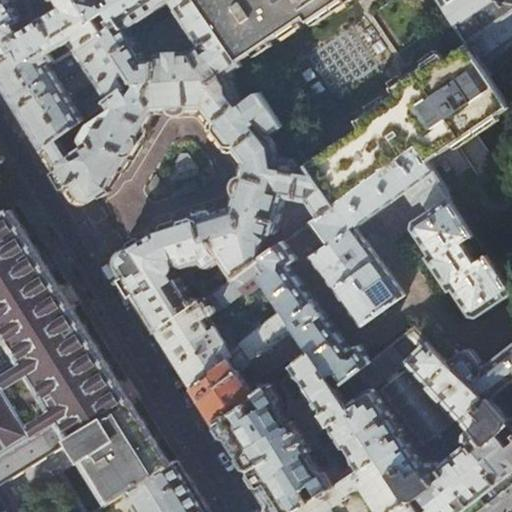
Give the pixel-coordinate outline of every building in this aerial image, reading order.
[(104,31),(83,0),(0,0),(0,63),(18,51),(24,61),(48,47),(51,52),(76,36),(82,45),(104,31)] [(83,0),(104,31),(118,52),(136,39),(131,29),(173,1),(179,10),(193,0),(83,0)] [(232,76),(245,67),(200,0),(193,0),(179,10),(178,11),(200,44),(190,52),(159,53),(157,59),(147,59),(145,56),(146,55),(136,39),(118,52),(129,70),(136,79),(129,84),(134,91),(148,93),(156,111),(203,108),(211,119),(207,122),(231,151),(235,148),(245,160),(241,174),(232,206),(215,211),(213,207),(195,212),(204,239),(209,239),(223,259),(235,277),(255,263),(262,258),(266,255),(261,247),(263,239),(267,235),(269,231),(277,233),(288,197),(309,201),(319,217),(337,204),(310,164),(306,167),(302,166),(297,158),(284,157),(283,158),(281,158),(278,142),(270,132),(283,123),(266,97),(250,108),(237,92),(237,84),(232,76)] [(200,0),(245,67),(247,69),(266,97),(283,123),(301,150),(465,37),(440,0),(200,0)] [(511,0),(440,0),(465,37),(489,72),(511,56),(511,0)] [(118,52),(104,31),(82,45),(75,49),(84,64),(101,90),(108,101),(109,100),(127,86),(121,75),(129,70),(118,52)] [(489,72),(465,37),(301,150),(310,164),(337,204),(418,146),(429,162),(511,106),(489,72)] [(56,61),(51,52),(48,47),(24,61),(18,51),(0,63),(0,77),(16,103),(45,150),(61,137),(108,101),(101,90),(76,106),(59,79),(84,64),(75,49),(56,61)] [(129,84),(127,86),(109,100),(115,110),(107,125),(95,124),(91,132),(93,137),(84,142),(85,144),(82,146),(70,148),(69,146),(68,147),(61,137),(45,150),(59,172),(76,199),(80,201),(86,202),(89,202),(97,197),(101,193),(103,196),(113,189),(111,186),(121,169),(126,171),(152,126),(148,124),(156,111),(148,93),(134,91),(129,84)] [(435,171),(429,162),(418,146),(337,204),(319,217),(316,219),(332,242),(313,256),(364,325),(405,294),(356,227),(404,193),(435,171)] [(435,171),(404,193),(414,206),(421,202),(429,213),(453,198),(435,171)] [(511,285),(453,198),(429,213),(417,222),(415,229),(432,255),(429,257),(453,292),(456,290),(473,315),(481,317),(511,295),(511,285)] [(0,482),(73,437),(115,500),(130,491),(172,464),(131,397),(127,400),(120,389),(124,386),(71,302),(63,306),(56,295),(64,291),(12,207),(0,215),(0,482)] [(213,266),(223,259),(209,239),(204,239),(195,212),(161,222),(162,227),(156,229),(129,248),(122,253),(120,256),(118,258),(118,262),(118,266),(120,269),(132,289),(158,331),(200,302),(196,295),(195,296),(181,274),(180,275),(179,273),(181,265),(188,265),(205,261),(205,263),(207,265),(208,266),(212,266),(213,266)] [(266,255),(262,258),(270,269),(263,275),(267,281),(284,307),(297,326),(313,350),(330,376),(339,369),(347,381),(373,360),(360,343),(352,350),(290,266),(298,260),(285,241),(266,255)] [(263,275),(255,263),(235,277),(204,299),(208,306),(209,305),(211,305),(213,306),(215,307),(215,308),(215,309),(244,289),(248,293),(267,281),(263,275)] [(204,299),(200,302),(158,331),(173,355),(193,388),(234,357),(243,368),(247,364),(297,326),(284,307),(230,350),(207,313),(208,312),(211,313),(212,313),(214,313),(215,311),(215,309),(215,308),(215,307),(213,306),(211,305),(209,305),(208,306),(204,299)] [(295,364),(313,350),(297,326),(247,364),(253,372),(259,368),(265,375),(289,356),(295,364)] [(416,327),(373,360),(347,381),(338,388),(383,455),(420,511),(488,511),(502,501),(511,493),(511,419),(493,398),(492,397),(491,398),(451,362),(416,327)] [(468,349),(451,362),(491,398),(492,397),(493,398),(511,383),(511,418),(511,419),(511,346),(487,366),(475,350),(468,349)] [(313,350),(295,364),(294,365),(359,461),(364,468),(383,455),(338,388),(330,376),(313,350)] [(240,372),(243,368),(234,357),(193,388),(206,408),(216,424),(256,394),(240,372)] [(256,394),(216,424),(226,441),(231,438),(240,452),(243,456),(249,466),(272,501),(266,504),(270,511),(292,511),(364,468),(359,461),(342,471),(337,464),(329,469),(322,466),(312,451),(316,449),(295,416),(291,418),(282,404),(282,395),(273,381),(256,394)] [(420,511),(383,455),(364,468),(292,511),(420,511)] [(172,464),(130,491),(143,511),(212,511),(199,492),(180,459),(172,464)]
